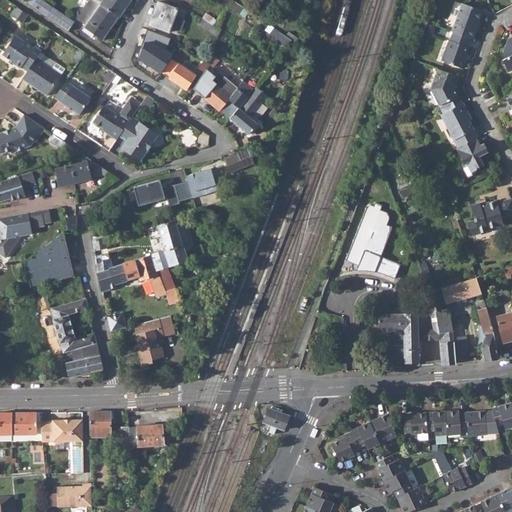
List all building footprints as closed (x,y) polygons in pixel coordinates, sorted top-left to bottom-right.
[(29,0),(28,2),(69,30),(75,21),(43,0),(29,0)] [(83,9),(79,14),(79,17),(77,19),(86,25),(85,27),(104,40),(120,16),(103,4),(96,0),(90,0),(85,9),(83,9)] [(105,0),(103,4),(120,16),(126,8),(124,6),(127,0),(105,0)] [(150,24),(169,32),(171,27),(180,31),(184,21),(182,18),(176,15),(178,9),(159,2),(150,24)] [(468,38),(470,39),(473,30),(472,29),(479,11),(459,4),(449,31),(451,32),(468,38)] [(11,16),(18,20),(24,11),(17,7),(11,16)] [(18,20),(23,23),(28,14),(24,11),(18,20)] [(199,24),(209,31),(213,26),(202,18),(199,24)] [(222,32),(213,26),(209,31),(217,36),(222,32)] [(441,62),(460,69),(465,55),(464,54),(465,48),(464,48),(468,38),(451,32),(443,51),(445,52),(441,62)] [(157,34),(154,43),(168,48),(171,39),(157,34)] [(511,34),(506,38),(501,51),(504,58),(501,60),(507,72),(511,69),(511,34)] [(22,67),(28,71),(38,57),(41,53),(42,51),(35,46),(35,47),(17,35),(3,55),(10,60),(15,63),(14,64),(22,69),(22,67)] [(138,57),(163,72),(174,54),(149,39),(138,57)] [(80,49),(74,58),(79,62),(85,53),(80,49)] [(38,57),(63,74),(66,69),(41,53),(38,57)] [(164,74),(191,92),(194,88),(207,69),(210,64),(199,56),(196,61),(202,65),(198,70),(190,65),(187,69),(173,60),(164,74)] [(63,74),(38,57),(28,71),(23,79),(49,95),(63,74)] [(109,84),(117,73),(110,69),(103,80),(109,84)] [(207,69),(194,88),(220,110),(238,88),(218,72),(215,76),(207,69)] [(454,85),(457,77),(436,69),(429,89),(442,114),(461,104),(452,88),(453,84),(454,85)] [(56,97),(81,114),(92,97),(67,81),(56,97)] [(239,108),(253,90),(242,82),(238,88),(220,110),(230,119),(239,108)] [(399,96),(402,103),(408,100),(402,86),(399,96)] [(230,119),(248,134),(258,123),(250,117),(267,96),(256,87),(253,90),(239,108),(230,119)] [(133,97),(131,100),(141,106),(143,103),(133,97)] [(96,121),(106,128),(113,133),(112,134),(119,139),(122,135),(132,119),(134,116),(141,106),(131,100),(123,112),(125,114),(123,117),(120,116),(106,106),(96,121)] [(467,114),(462,104),(461,104),(442,114),(440,115),(458,148),(477,138),(478,138),(465,115),(467,114)] [(16,108),(9,121),(17,125),(24,112),(16,108)] [(24,116),(17,129),(15,131),(7,135),(5,133),(0,135),(0,154),(2,155),(10,151),(12,154),(31,147),(34,143),(37,142),(44,132),(44,129),(24,116)] [(122,135),(129,140),(131,147),(128,151),(139,158),(146,156),(160,134),(157,131),(156,128),(151,123),(147,125),(134,116),(132,119),(122,135)] [(63,149),(67,144),(53,135),(50,140),(51,143),(60,150),(63,149)] [(463,169),(468,179),(477,174),(476,171),(484,167),(479,158),(489,153),(484,144),(480,145),(477,138),(458,148),(456,149),(465,167),(463,169)] [(224,155),(231,172),(255,162),(249,146),(235,151),(224,155)] [(111,173),(91,160),(87,161),(91,177),(91,178),(111,173)] [(420,163),(423,170),(431,167),(428,160),(420,163)] [(56,168),(59,186),(91,178),(91,177),(87,161),(56,168)] [(187,177),(193,198),(217,191),(211,170),(187,177)] [(32,172),(0,180),(0,200),(9,198),(10,200),(25,196),(22,188),(36,184),(32,172)] [(134,187),(138,203),(165,196),(167,195),(170,206),(180,203),(175,185),(162,188),(160,180),(134,187)] [(165,196),(138,203),(139,206),(165,198),(165,196)] [(474,221),(470,222),(474,235),(487,231),(487,229),(504,224),(502,219),(511,216),(511,218),(511,202),(511,199),(497,202),(496,201),(485,204),(486,206),(480,207),(479,204),(470,206),(474,221)] [(368,202),(348,260),(360,264),(359,266),(395,278),(401,262),(383,256),(393,226),(388,224),(393,210),(368,202)] [(41,211),(44,224),(51,222),(49,209),(41,211)] [(0,238),(0,239),(0,253),(5,257),(21,236),(32,234),(31,228),(44,226),(44,224),(41,211),(0,218),(0,238)] [(66,217),(68,229),(77,228),(77,216),(66,217)] [(152,254),(153,255),(158,275),(160,274),(167,290),(176,286),(168,267),(188,261),(185,251),(177,226),(175,220),(158,225),(166,250),(152,254)] [(183,224),(177,226),(185,251),(191,249),(190,246),(194,245),(188,226),(184,227),(183,224)] [(25,261),(31,286),(74,276),(63,230),(25,261)] [(93,240),(95,251),(107,248),(105,237),(93,240)] [(228,249),(188,261),(190,269),(230,256),(228,249)] [(98,271),(113,267),(109,253),(96,256),(98,271)] [(113,267),(98,271),(102,291),(115,287),(114,284),(139,277),(140,280),(150,277),(159,297),(168,295),(171,304),(182,301),(176,286),(167,290),(160,274),(158,275),(153,255),(113,267)] [(418,262),(423,276),(429,275),(424,260),(418,262)] [(436,310),(442,309),(437,294),(436,294),(429,275),(423,276),(431,296),(436,309),(436,310)] [(441,287),(446,302),(480,293),(476,278),(441,287)] [(238,293),(235,291),(231,300),(228,310),(231,311),(238,293)] [(423,309),(436,309),(431,296),(423,296),(423,305),(423,309)] [(73,349),(76,361),(100,355),(94,331),(76,337),(69,313),(88,308),(86,297),(51,308),(60,342),(61,341),(64,352),(73,349)] [(481,347),(484,359),(498,358),(491,329),(482,297),(477,298),(478,304),(482,309),(477,310),(481,324),(477,325),(480,335),(478,343),(482,344),(481,347)] [(249,318),(253,319),(257,310),(260,301),(257,299),(249,318)] [(423,305),(389,305),(389,313),(417,312),(417,314),(430,314),(433,329),(418,330),(418,339),(439,338),(438,332),(435,313),(436,313),(436,310),(436,309),(423,309),(423,305)] [(439,338),(442,363),(455,361),(452,340),(452,337),(451,331),(450,326),(449,318),(447,308),(442,309),(436,310),(436,313),(435,313),(438,332),(439,338)] [(111,330),(127,326),(123,311),(108,315),(111,330)] [(343,320),(356,320),(355,311),(343,311),(343,320)] [(511,311),(496,316),(503,342),(511,339),(511,311)] [(378,313),(378,329),(387,329),(388,362),(419,362),(418,339),(418,330),(417,314),(417,312),(389,313),(378,313)] [(136,342),(142,365),(152,362),(152,358),(164,356),(162,344),(159,345),(157,337),(175,333),(172,315),(135,324),(138,341),(136,342)] [(449,318),(450,326),(462,324),(461,317),(449,318)] [(455,361),(461,362),(464,361),(464,354),(465,353),(463,336),(452,337),(452,340),(455,361)] [(67,363),(70,376),(103,368),(100,355),(76,361),(67,363)] [(500,422),(502,428),(511,424),(511,409),(510,402),(489,408),(490,411),(493,425),(500,422)] [(289,415),(269,408),(264,422),(270,424),(267,432),(274,434),(277,427),(284,429),(289,415)] [(90,411),(90,437),(111,437),(111,411),(90,411)] [(457,430),(465,430),(463,413),(456,413),(456,411),(442,412),(444,434),(458,433),(457,430)] [(490,411),(463,413),(465,430),(466,436),(495,433),(493,425),(490,411)] [(0,429),(0,434),(11,434),(11,412),(0,412),(0,429)] [(11,412),(11,434),(37,434),(36,412),(11,412)] [(424,413),(425,431),(431,430),(432,436),(444,434),(442,412),(424,413)] [(409,432),(410,434),(416,433),(425,432),(425,431),(424,413),(401,415),(402,432),(409,432)] [(368,426),(377,446),(394,439),(385,418),(368,426)] [(82,440),(82,419),(52,419),(52,421),(40,420),(42,441),(82,440)] [(128,426),(129,447),(136,446),(134,426),(128,421),(128,426)] [(162,424),(137,426),(139,446),(164,444),(162,424)] [(119,427),(120,448),(129,447),(128,426),(119,427)] [(363,447),(365,452),(377,446),(368,426),(349,434),(349,435),(356,450),(363,447)] [(349,435),(342,438),(343,440),(337,443),(329,447),(337,465),(352,458),(350,454),(357,451),(356,450),(349,435)] [(430,453),(449,493),(470,484),(462,467),(456,470),(455,468),(449,471),(440,452),(430,453)] [(374,463),(381,481),(402,471),(397,460),(392,462),(389,456),(374,463)] [(396,498),(411,490),(402,471),(381,481),(387,494),(392,491),(396,498)] [(91,506),(91,484),(82,484),(82,486),(56,486),(56,506),(91,506)] [(396,498),(402,511),(408,511),(423,505),(416,488),(411,490),(396,498)] [(494,495),(502,511),(509,508),(511,511),(511,489),(509,490),(503,494),(502,491),(494,495)] [(311,511),(327,511),(331,505),(326,503),(329,497),(312,490),(304,509),(311,511)] [(478,503),(482,511),(502,511),(494,495),(478,503)] [(0,497),(0,511),(13,511),(12,496),(0,497)]
